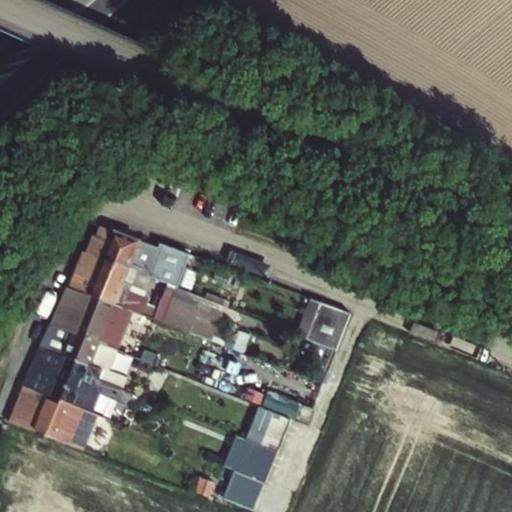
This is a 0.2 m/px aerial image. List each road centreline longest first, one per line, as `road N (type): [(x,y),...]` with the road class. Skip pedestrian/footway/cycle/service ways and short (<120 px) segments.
road 1 (residential): [(511,353),(113,201),(79,218),(68,234),(2,413)]
road 2 (unclassified): [(0,6),(327,157),(511,261)]
road 3 (trunk): [(0,103),(110,0)]
